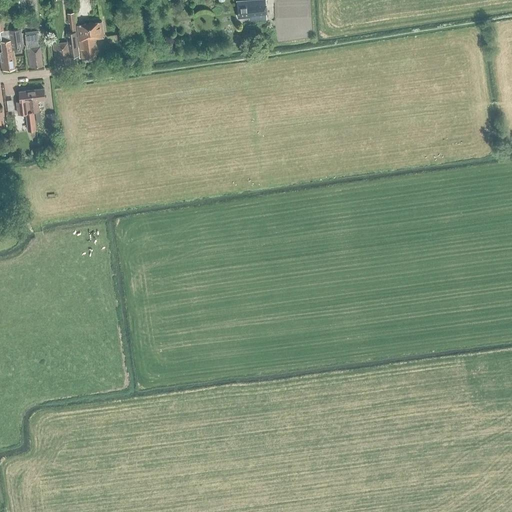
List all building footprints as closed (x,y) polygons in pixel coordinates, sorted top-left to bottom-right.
[(266,4),(265,0),(253,0),(236,1),(237,19),(249,18),(250,21),(266,20),(266,14),(267,14),(266,4)] [(30,20),(28,6),(21,7),(23,21),(30,20)] [(104,37),(101,22),(77,26),(82,60),(96,58),(93,39),(104,37)] [(22,49),(20,29),(9,30),(11,41),(1,42),(2,52),(0,52),(0,54),(2,71),(14,69),(12,50),(22,49)] [(119,31),(119,35),(114,35),(115,40),(125,38),(124,30),(119,31)] [(75,31),(66,33),(67,42),(53,44),(56,64),(70,62),(70,57),(79,56),(75,31)] [(40,47),(38,33),(25,35),(29,67),(42,65),(40,47)] [(44,87),(31,89),(34,112),(39,112),(38,101),(40,101),(46,101),(44,87)] [(20,101),(16,101),(18,114),(25,113),(34,112),(31,89),(18,90),(20,101)] [(34,112),(25,113),(27,131),(37,130),(34,112)] [(57,127),(55,113),(46,114),(48,128),(57,127)]
